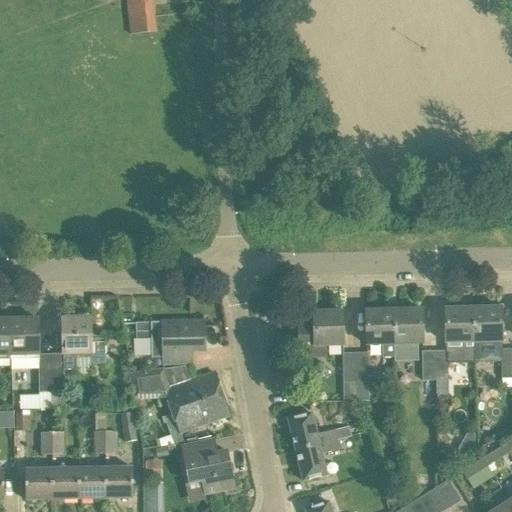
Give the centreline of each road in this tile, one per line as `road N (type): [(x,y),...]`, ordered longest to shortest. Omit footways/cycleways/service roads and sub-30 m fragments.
road 1 (unclassified): [(232,268),(511,258)]
road 2 (unclassified): [(232,268),(222,180),(220,0)]
road 3 (residential): [(275,511),(232,268)]
road 4 (unclassified): [(0,274),(232,268)]
